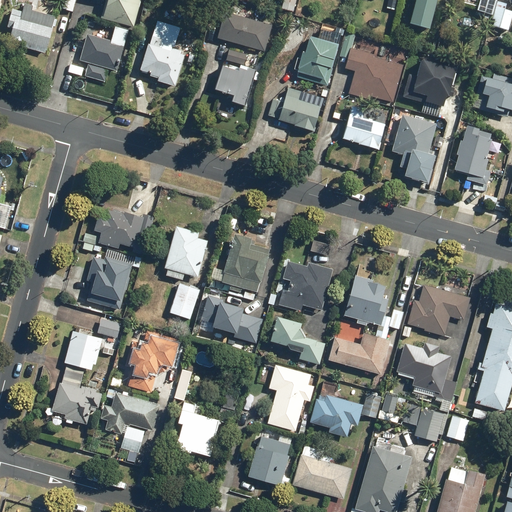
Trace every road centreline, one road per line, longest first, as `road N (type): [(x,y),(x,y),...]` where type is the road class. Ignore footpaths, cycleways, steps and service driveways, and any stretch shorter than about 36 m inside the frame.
road 1 (residential): [(74,128),(511,250)]
road 2 (residential): [(0,399),(74,128)]
road 3 (residential): [(0,462),(178,511)]
